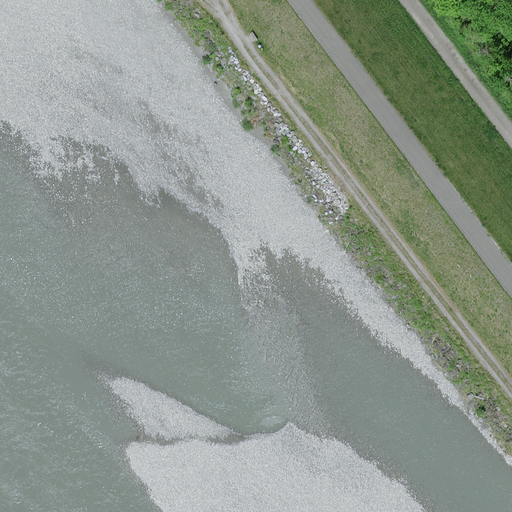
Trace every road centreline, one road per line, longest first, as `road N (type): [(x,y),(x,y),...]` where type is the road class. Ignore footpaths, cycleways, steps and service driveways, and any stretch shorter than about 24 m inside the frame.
road 1 (track): [(511,396),(237,39),(219,0)]
road 2 (track): [(406,0),(511,139)]
